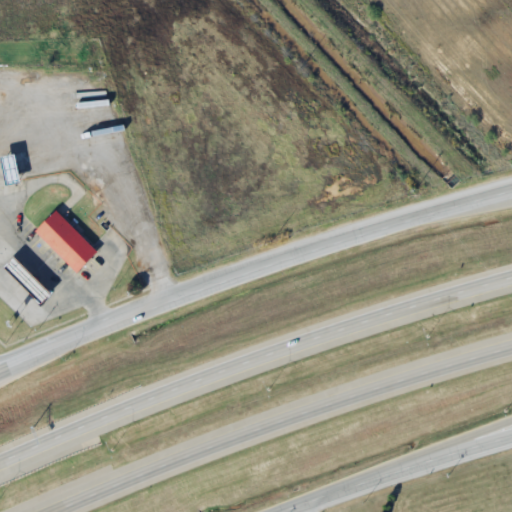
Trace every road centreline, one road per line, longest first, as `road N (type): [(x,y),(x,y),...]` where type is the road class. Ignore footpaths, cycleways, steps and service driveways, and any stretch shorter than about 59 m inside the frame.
road 1 (motorway): [(511,278),(228,370),(0,463)]
road 2 (primary): [(511,186),(230,277),(0,370)]
road 3 (motorway): [(49,511),(243,435),(511,347)]
road 4 (primary): [(276,511),(511,439)]
